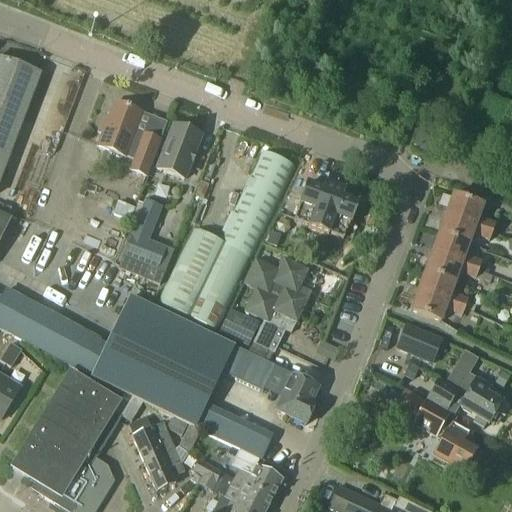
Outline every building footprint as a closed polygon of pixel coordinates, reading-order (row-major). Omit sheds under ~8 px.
[(0,180),(39,77),(0,61),(0,180)] [(146,178),(159,141),(143,135),(142,137),(134,134),(141,114),(112,104),(106,121),(102,120),(97,134),(101,135),(96,149),(125,159),(125,158),(133,161),(130,172),(146,178)] [(422,120),(411,150),(438,160),(449,130),(422,120)] [(173,126),(156,171),(184,181),(200,137),(173,126)] [(490,164),(497,146),(486,142),(479,160),(490,164)] [(192,231),(163,291),(156,305),(216,333),(295,170),(262,154),(218,244),(192,231)] [(213,179),(219,167),(212,163),(206,176),(213,179)] [(322,192),(305,186),(298,207),(299,207),(293,223),(307,228),(307,230),(327,238),(328,236),(342,242),(348,226),(350,227),(358,206),(342,200),(345,190),(325,183),(322,192)] [(368,194),(368,195),(368,196),(369,197),(369,198),(370,199),(371,200),(372,200),(372,201),(373,201),(374,201),(375,201),(376,201),(377,201),(378,200),(379,200),(379,199),(380,199),(380,198),(380,197),(381,197),(381,196),(381,195),(381,194),(381,193),(381,192),(380,192),(380,191),(379,190),(378,189),(377,189),(376,188),(375,188),(374,188),(373,188),(372,189),(371,189),(371,190),(370,190),(370,191),(369,191),(369,192),(369,193),(368,193),(368,194)] [(452,198),(445,218),(492,235),(495,228),(477,222),(482,209),(452,198)] [(160,287),(174,252),(148,242),(162,208),(145,202),(118,270),(160,287)] [(117,205),(113,217),(129,223),(133,211),(117,205)] [(0,240),(9,222),(0,217),(0,240)] [(489,245),(492,235),(445,218),(438,237),(468,248),(471,238),(489,245)] [(500,230),(498,236),(508,240),(511,234),(500,230)] [(280,238),(270,234),(266,246),(276,249),(280,238)] [(431,256),(478,273),(479,269),(481,266),(463,260),(468,248),(438,237),(431,256)] [(475,280),(478,273),(431,256),(424,275),(454,286),(457,276),(475,282),(475,280)] [(252,346),(267,354),(273,356),(289,323),(295,325),(307,302),(296,296),(306,273),(283,262),(277,274),(255,263),(243,286),(254,292),(243,315),(263,324),(257,335),(254,333),(255,332),(227,318),(219,335),(247,348),(252,338),(255,339),(252,346)] [(478,273),(475,280),(489,285),(492,278),(487,276),(478,273)] [(417,294),(464,311),(466,303),(450,297),(454,286),(424,275),(417,294)] [(107,346),(7,292),(0,304),(0,332),(75,372),(80,375),(91,380),(91,381),(175,421),(189,428),(238,452),(246,456),(258,461),(259,462),(268,443),(202,411),(219,375),(262,395),(269,379),(274,370),(262,364),(267,354),(252,346),(247,357),(129,301),(107,346)] [(461,318),(464,311),(417,294),(410,313),(440,324),(445,312),(461,318)] [(404,328),(395,350),(398,352),(429,365),(439,342),(404,328)] [(321,345),(316,355),(333,363),(338,353),(321,345)] [(10,346),(4,355),(16,362),(21,353),(10,346)] [(4,355),(0,362),(0,364),(10,370),(16,362),(4,355)] [(462,355),(457,363),(469,370),(474,361),(462,355)] [(409,369),(404,380),(412,384),(417,373),(409,369)] [(467,376),(466,377),(453,369),(443,386),(438,383),(426,402),(454,419),(459,410),(475,420),(472,425),(483,432),(486,426),(488,427),(489,426),(492,427),(498,417),(495,415),(501,404),(486,395),(490,390),(467,376)] [(318,391),(274,370),(269,379),(278,383),(277,385),(281,387),(279,391),(284,393),(274,413),(305,428),(315,406),(311,405),(318,391)] [(501,373),(494,385),(502,390),(509,378),(501,373)] [(40,494),(38,497),(61,511),(96,511),(113,485),(107,469),(95,462),(121,420),(112,415),(117,407),(69,377),(12,471),(35,485),(33,489),(40,494)] [(0,378),(0,422),(20,390),(0,378)] [(403,392),(395,406),(406,413),(417,419),(412,427),(441,444),(432,459),(462,477),(476,452),(464,445),(470,436),(452,426),(455,421),(425,404),(415,398),(403,392)] [(145,421),(128,429),(133,440),(131,440),(143,467),(173,454),(173,453),(162,427),(150,432),(145,421)] [(169,422),(167,428),(169,434),(180,439),(185,429),(169,422)] [(187,431),(177,452),(187,457),(198,436),(187,431)] [(238,452),(231,467),(239,471),(233,482),(271,502),(281,484),(254,469),(258,461),(246,456),(238,452)] [(179,466),(173,454),(143,467),(155,495),(174,486),(172,480),(183,475),(179,466)] [(197,463),(191,474),(201,479),(203,480),(209,469),(197,463)] [(201,479),(197,487),(211,494),(220,475),(209,469),(203,480),(201,479)] [(220,475),(211,494),(220,498),(224,500),(229,503),(235,506),(246,511),(266,511),(271,502),(233,482),(220,475)] [(422,511),(398,500),(397,503),(385,497),(379,509),(338,490),(328,511),(330,511),(422,511)] [(224,511),(229,503),(224,500),(220,498),(213,511),(224,511)]
